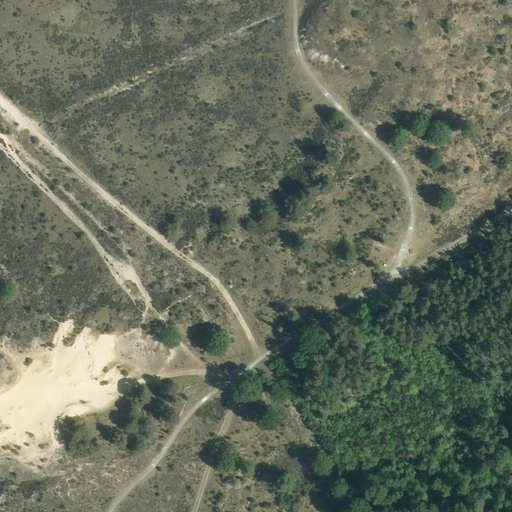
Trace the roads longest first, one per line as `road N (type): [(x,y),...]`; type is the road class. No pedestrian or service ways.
road 1 (track): [(192,511),(252,370),(511,205)]
road 2 (track): [(262,362),(212,277),(92,186),(0,101)]
road 3 (track): [(213,371),(128,267),(0,135)]
